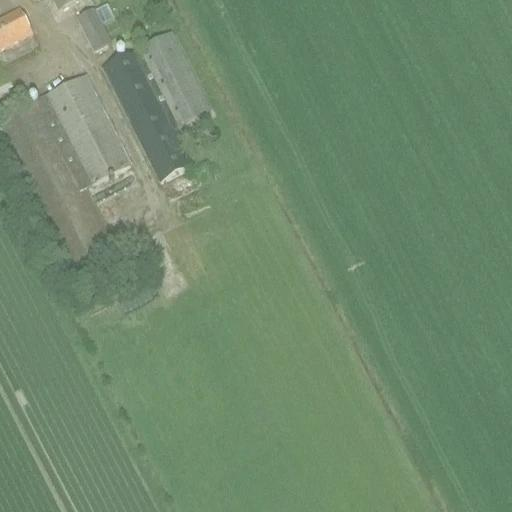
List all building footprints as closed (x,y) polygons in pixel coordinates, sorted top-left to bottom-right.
[(32,0),(33,1),(34,0),(50,0),(59,16),(82,5),(79,0),(32,0)] [(0,52),(32,36),(20,12),(0,22),(0,52)] [(94,12),(77,21),(94,55),(112,46),(94,12)] [(103,70),(161,186),(193,169),(175,134),(211,116),(171,37),(103,70)] [(119,272),(105,243),(109,241),(84,192),(130,169),(85,79),(0,122),(0,132),(80,291),(119,272)] [(165,277),(171,291),(189,284),(183,270),(165,277)]
